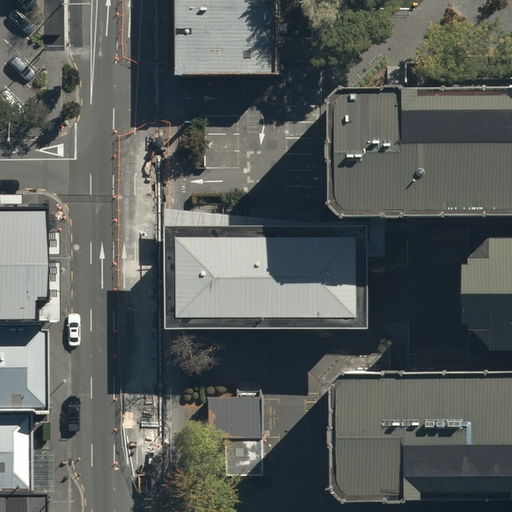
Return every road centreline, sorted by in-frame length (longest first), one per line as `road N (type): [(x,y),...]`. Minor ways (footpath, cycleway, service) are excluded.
road 1 (secondary): [(114,511),(111,157)]
road 2 (secondary): [(111,157),(111,0)]
